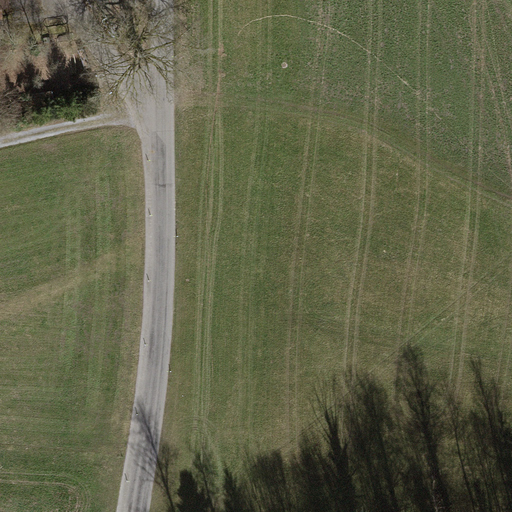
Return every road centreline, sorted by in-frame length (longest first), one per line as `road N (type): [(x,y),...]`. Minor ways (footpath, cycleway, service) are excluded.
road 1 (unclassified): [(134,511),(157,322),(160,109)]
road 2 (track): [(511,203),(332,118),(160,103)]
road 3 (track): [(160,109),(0,141)]
road 4 (residential): [(70,0),(110,58),(160,109)]
